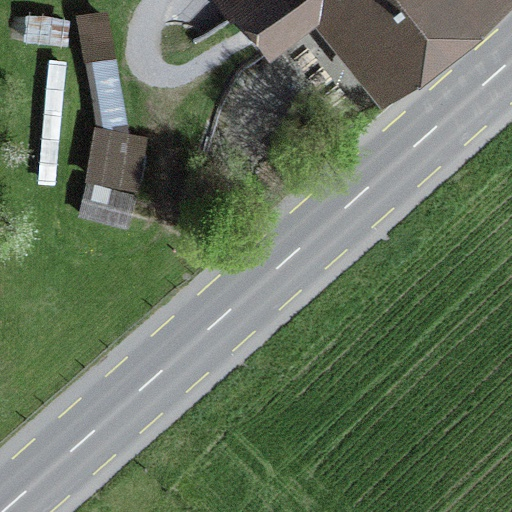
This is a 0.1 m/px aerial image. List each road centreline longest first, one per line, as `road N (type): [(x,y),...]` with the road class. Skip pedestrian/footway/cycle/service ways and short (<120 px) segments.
road 1 (primary): [(0,511),(511,60)]
road 2 (track): [(246,37),(183,75),(154,73),(142,48),(156,0)]
